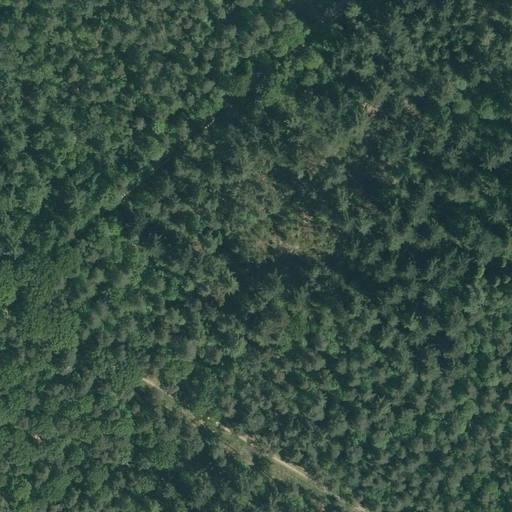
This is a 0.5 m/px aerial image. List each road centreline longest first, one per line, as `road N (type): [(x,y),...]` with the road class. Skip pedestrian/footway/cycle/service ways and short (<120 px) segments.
road 1 (track): [(0,290),(346,0)]
road 2 (track): [(0,296),(367,511)]
road 3 (track): [(511,32),(421,64),(373,66),(302,37)]
road 4 (track): [(84,0),(169,155)]
road 5 (track): [(218,424),(113,511)]
